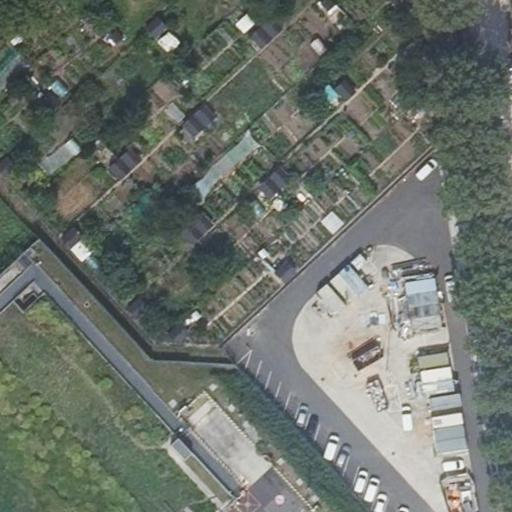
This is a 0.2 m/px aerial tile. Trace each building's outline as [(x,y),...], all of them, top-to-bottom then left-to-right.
[(179,127),(192,139),(214,116),(201,104),(179,127)] [(126,180),(139,161),(127,152),(113,171),(126,180)] [(266,200),(290,183),(279,168),(255,185),(266,200)] [(0,511),(259,511),(21,255),(0,275),(0,511)] [(406,331),(435,329),(432,279),(403,281),(406,331)]
